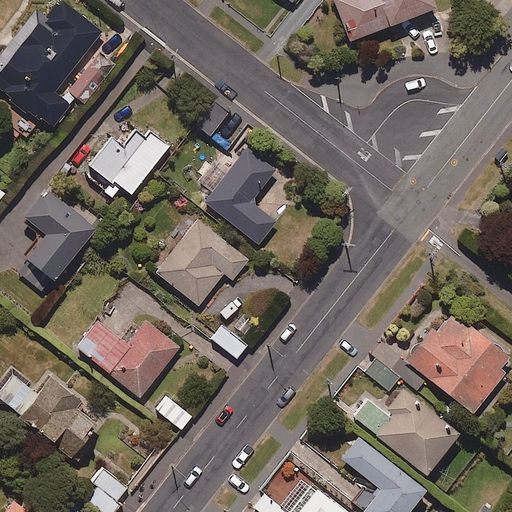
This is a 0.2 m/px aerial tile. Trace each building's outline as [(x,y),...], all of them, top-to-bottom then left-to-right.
[(33,110),(53,126),(70,106),(54,93),(91,47),(102,33),(60,0),(59,0),(45,18),(35,11),(0,55),(0,91),(29,115),(33,110)] [(435,10),(431,0),(332,0),(348,42),(435,10)] [(97,54),(66,92),(84,106),(114,68),(97,54)] [(230,110),(215,99),(195,125),(210,137),(230,110)] [(146,138),(135,129),(123,145),(112,137),(87,169),(108,186),(103,191),(111,198),(120,187),(130,195),(169,147),(151,132),(146,138)] [(276,170),(247,148),(204,203),(259,245),(277,222),(251,202),(276,170)] [(95,229),(45,189),(22,219),(44,236),(16,272),(45,294),(95,229)] [(248,260),(197,220),(155,274),(197,307),(224,273),(233,280),(248,260)] [(509,360),(452,314),(437,333),(433,330),(406,364),(472,417),(506,374),(501,370),(509,360)] [(127,346),(96,322),(75,349),(139,399),(179,348),(146,322),(127,346)] [(246,346),(222,326),(211,339),(236,359),(246,346)] [(399,379),(376,361),(366,373),(389,391),(399,379)] [(0,402),(70,459),(97,425),(78,409),(82,405),(50,379),(37,396),(12,376),(0,390),(0,402)] [(458,437),(403,391),(384,414),(368,401),(353,418),(425,477),(458,437)] [(191,417),(167,398),(156,411),(180,431),(191,417)] [(409,511),(425,493),(358,439),(340,460),(379,491),(361,511),(409,511)] [(114,511),(130,491),(101,469),(90,483),(94,486),(84,499),(101,511),(114,511)] [(343,511),(317,491),(299,511),(343,511)] [(286,511),(264,494),(253,508),(258,511),(286,511)] [(30,511),(14,499),(4,511),(30,511)]
